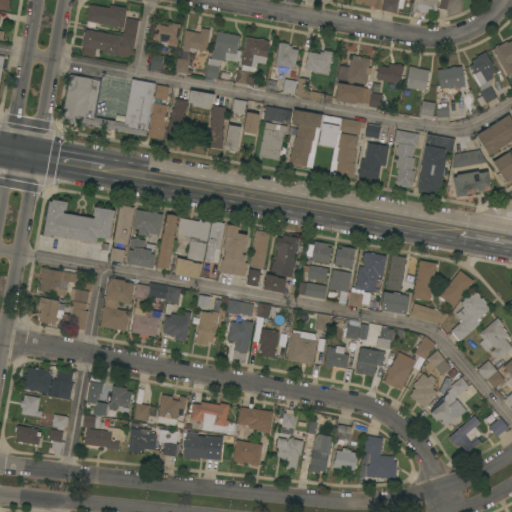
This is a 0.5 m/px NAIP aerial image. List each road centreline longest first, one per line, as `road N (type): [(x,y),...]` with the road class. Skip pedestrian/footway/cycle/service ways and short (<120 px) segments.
road 1 (tertiary): [(511,453),(459,482),(376,501),(66,472)]
road 2 (tertiary): [(0,366),(65,0)]
road 3 (secondary): [(460,232),(102,168)]
road 4 (residential): [(0,337),(357,397)]
road 5 (residential): [(209,0),(440,39),(467,31),(506,0)]
road 6 (tertiary): [(39,0),(0,218)]
road 7 (residential): [(449,511),(414,432),(357,397)]
